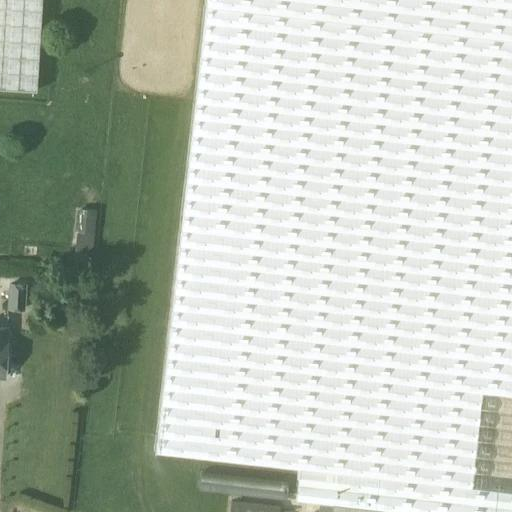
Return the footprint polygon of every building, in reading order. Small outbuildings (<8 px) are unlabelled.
[(0,0),(0,90),(37,93),(42,0),(0,0)] [(511,511),(511,0),(207,0),(207,4),(157,451),(300,467),(296,499),(332,503),(330,511),(511,511)] [(81,210),(79,230),(93,231),(95,211),(81,210)] [(94,233),(77,231),(74,260),(91,262),(94,233)] [(24,309),(25,285),(10,284),(8,308),(24,309)] [(201,470),(199,488),(284,497),(286,479),(201,470)] [(229,511),(278,511),(279,506),(231,501),(229,511)]
